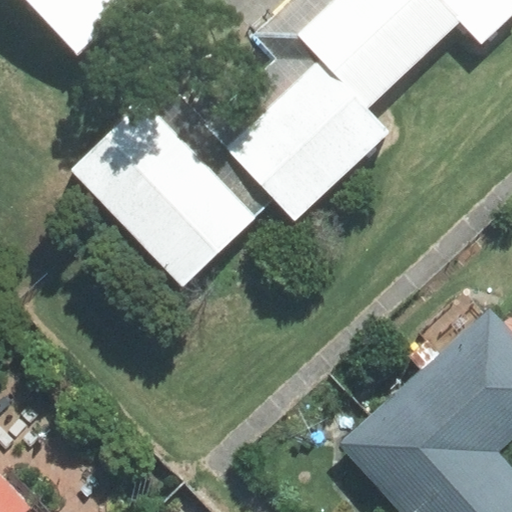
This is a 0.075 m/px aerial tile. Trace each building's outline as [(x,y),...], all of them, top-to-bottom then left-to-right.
[(511,0),(338,0),(300,35),(322,59),(232,140),(307,223),(407,133),(383,107),(476,23),(492,40),(511,22),(511,0)] [(265,221),(149,107),(79,178),(196,292),(265,221)] [(375,415),(402,445),(498,452),(511,438),(511,333),(502,322),(490,309),(375,415)] [(511,313),(502,322),(511,333),(511,313)] [(375,415),(343,443),(406,511),(466,511),(511,471),(511,467),(498,452),(402,445),(375,415)] [(511,511),(511,471),(466,511),(511,511)] [(27,511),(0,482),(0,511),(27,511)]
